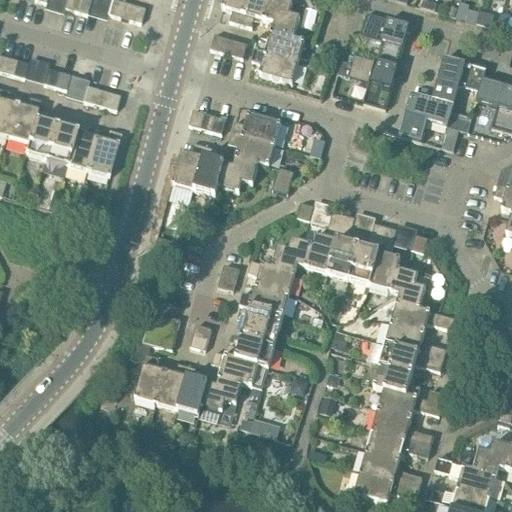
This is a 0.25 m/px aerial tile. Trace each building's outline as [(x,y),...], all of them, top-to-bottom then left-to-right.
[(47,0),(45,7),(43,13),(62,18),(64,12),(67,0),(47,0)] [(75,15),(79,1),(76,0),(67,0),(64,12),(75,15)] [(99,0),(91,0),(91,4),(87,18),(105,24),(107,18),(111,3),(99,0)] [(225,0),(222,12),(232,15),(229,25),(241,29),(248,0),(225,0)] [(248,0),(241,29),(252,32),(255,21),(264,24),(271,1),(272,2),(272,0),(248,0)] [(79,1),(75,15),(87,18),(91,4),(79,1)] [(264,24),(274,27),(271,37),(294,43),(295,42),(301,21),(290,18),(293,8),(272,2),(271,1),(264,24)] [(118,21),(122,6),(111,3),(107,18),(118,21)] [(421,11),(435,15),(437,7),(423,3),(421,11)] [(128,24),(132,9),(122,6),(118,21),(128,24)] [(132,9),(128,24),(139,27),(144,13),(132,9)] [(397,72),(399,65),(409,30),(366,18),(360,39),(381,45),(375,65),(375,66),(397,72)] [(255,54),(299,66),(305,44),(295,42),(294,43),(271,37),(269,46),(258,43),(255,54)] [(221,57),(225,42),(214,39),(210,54),(221,57)] [(232,60),(236,45),(225,42),(221,57),(232,60)] [(236,45),(232,60),(243,63),(247,48),(236,45)] [(299,66),(255,54),(252,65),(262,68),(259,79),(292,88),(299,66)] [(352,68),(342,65),(338,78),(370,87),(364,108),(385,114),(397,72),(375,66),(375,65),(355,59),(352,68)] [(483,84),(486,74),(444,61),(431,104),(454,111),(460,90),(479,95),(479,96),(483,84)] [(23,84),(43,89),(47,72),(49,67),(29,62),(27,69),(23,84)] [(12,80),(16,66),(6,63),(1,77),(12,80)] [(16,66),(12,80),(23,83),(27,69),(16,66)] [(43,88),(43,89),(54,92),(58,78),(47,75),(43,88)] [(58,78),(54,92),(65,95),(70,81),(58,78)] [(70,79),(70,81),(65,95),(64,100),(83,106),(87,92),(89,85),(70,79)] [(491,132),(511,138),(511,91),(483,84),(479,96),(479,95),(476,105),(497,111),(491,132)] [(94,109),(98,95),(87,92),(83,106),(94,109)] [(0,141),(6,143),(15,109),(6,107),(9,96),(0,94),(0,141)] [(104,112),(108,98),(98,95),(94,109),(104,112)] [(108,98),(104,112),(116,116),(120,101),(108,98)] [(411,98),(403,129),(399,140),(421,146),(427,125),(448,131),(454,111),(431,104),(411,98)] [(6,143),(26,149),(36,116),(37,116),(40,105),(28,102),(25,112),(15,109),(6,143)] [(200,133),(204,117),(193,114),(189,130),(200,133)] [(44,165),(53,131),(44,129),(47,119),(37,116),(36,116),(26,149),(23,159),(44,165)] [(210,136),(215,120),(204,117),(200,133),(210,136)] [(231,138),(275,150),(281,128),(248,118),(245,128),(234,125),(231,138)] [(215,120),(210,136),(221,139),(226,123),(215,120)] [(77,127),(66,124),(63,134),(53,131),(44,165),(65,171),(77,127)] [(65,171),(86,177),(95,143),(86,141),(89,130),(77,127),(65,171)] [(95,143),(86,177),(107,183),(119,139),(107,136),(104,146),(95,143)] [(275,150),(231,138),(228,148),(238,151),(236,160),(259,167),(258,168),(269,171),(275,150)] [(172,189),(194,195),(206,151),(195,148),(192,159),(182,156),(172,189)] [(217,154),(206,151),(194,195),(215,201),(218,191),(217,190),(224,168),(214,165),(217,154)] [(233,170),(224,168),(217,190),(218,191),(239,197),(242,186),(253,189),(258,168),(259,167),(236,160),(233,170)] [(276,183),(291,187),(294,176),(279,172),(276,183)] [(291,187),(276,183),(273,195),(287,199),(291,187)] [(508,191),(497,188),(494,200),(505,203),(502,214),(511,216),(511,215),(511,193),(507,192),(508,191)] [(297,223),(309,226),(313,211),(301,208),(297,223)] [(306,272),(326,277),(343,219),(332,216),(325,241),(315,238),(312,249),(313,249),(306,272)] [(326,277),(348,284),(357,250),(348,247),(355,222),(343,219),(326,277)] [(348,284),(369,289),(385,231),(374,228),(367,253),(357,250),(348,284)] [(369,289),(390,295),(396,273),(397,273),(400,262),(389,259),(396,234),(385,231),(369,289)] [(425,253),(428,243),(416,240),(411,255),(423,259),(424,257),(425,253)] [(157,242),(157,243),(153,258),(175,264),(179,248),(157,242)] [(313,249),(312,249),(292,243),(289,254),(278,251),(272,271),(272,272),(294,279),(297,269),(306,272),(313,249)] [(272,271),(251,266),(248,278),(258,280),(256,290),(289,299),(294,279),(272,272),(272,271)] [(220,280),(236,284),(239,273),(223,269),(220,280)] [(420,313),(426,292),(415,289),(418,279),(397,273),(396,273),(390,295),(399,298),(396,307),(420,314),(420,313)] [(236,284),(220,280),(217,291),(233,296),(236,284)] [(242,297),(240,306),(239,309),(249,312),(250,310),(283,320),(289,299),(256,290),(253,300),(242,297)] [(396,307),(390,328),(424,338),(426,328),(452,335),(455,323),(420,313),(420,314),(396,307)] [(243,334),(242,340),(275,349),(276,343),(279,333),(283,320),(250,310),(249,312),(246,323),(243,334)] [(159,319),(154,334),(166,337),(170,322),(159,319)] [(170,322),(166,337),(176,340),(181,324),(180,324),(180,325),(170,322)] [(390,328),(384,349),(443,365),(446,354),(421,347),(424,338),(390,328)] [(144,342),(142,347),(150,349),(161,352),(166,337),(154,334),(147,331),(144,342)] [(193,340),(208,344),(210,335),(196,331),(193,340)] [(337,335),(332,351),(344,355),(349,339),(337,335)] [(166,337),(161,352),(172,355),(173,355),(172,355),(176,340),(166,337)] [(208,344),(193,340),(190,351),(205,356),(208,344)] [(268,373),(274,351),(275,349),(242,340),(239,352),(228,349),(225,360),(258,369),(258,370),(268,373)] [(147,359),(150,350),(150,349),(142,347),(144,342),(140,341),(138,345),(129,362),(137,364),(145,366),(147,359)] [(384,349),(378,370),(412,379),(415,370),(440,377),(443,365),(384,349)] [(241,388),(252,391),(262,394),(268,373),(258,370),(258,369),(225,360),(215,357),(211,369),(222,372),(220,381),(241,387),(241,388)] [(156,409),(165,376),(156,374),(159,363),(147,359),(134,403),(156,409)] [(156,409),(177,415),(189,371),(178,368),(175,379),(165,376),(156,409)] [(412,379),(378,370),(372,391),(383,394),(383,393),(417,403),(417,402),(420,392),(409,389),(412,379)] [(200,374),(189,371),(177,415),(198,421),(201,410),(200,410),(207,388),(197,385),(200,374)] [(330,378),(327,388),(336,391),(339,381),(330,378)] [(120,379),(111,392),(119,398),(128,385),(120,379)] [(200,410),(201,410),(222,416),(225,406),(235,409),(241,388),(241,387),(220,381),(217,391),(207,388),(200,410)] [(383,394),(377,414),(411,424),(414,414),(438,421),(442,409),(427,405),(417,402),(417,403),(383,393),(383,394)] [(442,409),(445,399),(445,398),(430,394),(427,405),(442,409)] [(499,425),(511,428),(511,423),(511,412),(503,410),(499,425)] [(377,414),(371,435),(430,452),(433,440),(409,433),(411,424),(377,414)] [(250,437),(273,443),(274,436),(252,430),(250,437)] [(371,435),(366,456),(399,465),(402,456),(427,463),(430,452),(371,435)] [(498,471),(509,474),(511,462),(511,450),(493,445),(490,456),(479,453),(473,474),(473,475),(496,481),(498,471)] [(366,456),(360,477),(418,493),(421,482),(397,475),(399,465),(366,456)] [(490,501),(496,481),(473,475),(473,474),(438,464),(435,476),(460,483),(457,492),(490,501)] [(415,504),(418,493),(360,477),(354,498),(388,508),(391,497),(415,504)] [(448,511),(486,511),(490,501),(457,492),(454,502),(429,495),(426,506),(448,511)]
